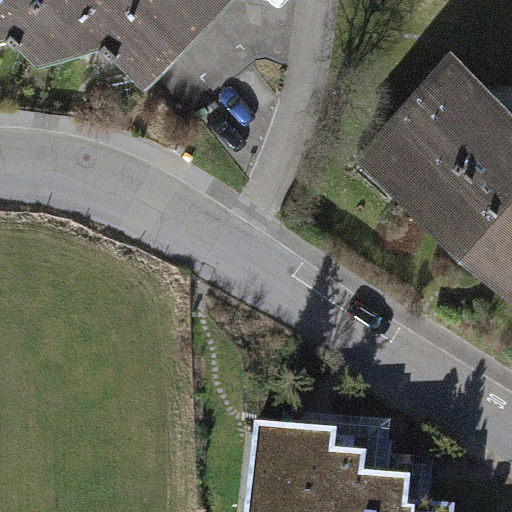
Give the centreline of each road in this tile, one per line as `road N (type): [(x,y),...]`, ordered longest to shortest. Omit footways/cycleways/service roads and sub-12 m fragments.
road 1 (residential): [(233,246),(511,418)]
road 2 (residential): [(233,246),(300,124),(318,0)]
road 3 (residential): [(0,160),(39,161),(127,186),(233,246)]
